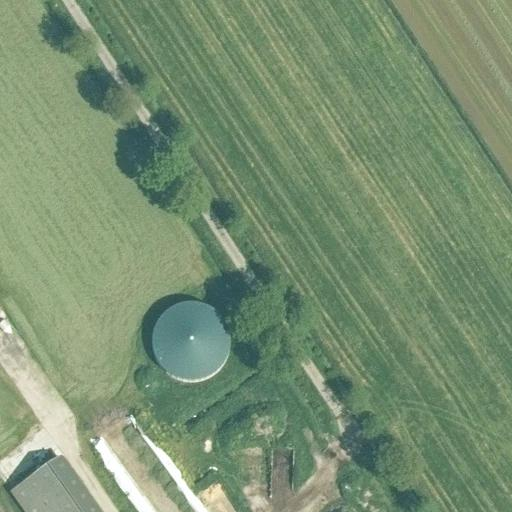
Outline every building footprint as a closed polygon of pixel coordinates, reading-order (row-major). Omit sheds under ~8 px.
[(193,306),(190,306),(185,307),(181,307),(178,308),(175,310),(171,311),(169,313),(166,315),(164,316),(162,318),(160,320),(159,322),(157,325),(156,327),(155,329),(154,332),(153,335),(152,337),(152,340),(151,343),(151,345),(151,348),(152,351),(152,354),(153,358),(154,360),(155,363),(157,365),(158,367),(160,370),(161,372),(163,374),(165,375),(169,378),(173,381),(177,382),(182,384),(186,384),(192,385),(196,384),(199,384),(203,383),(206,381),(210,379),(211,379),(214,377),(216,375),(218,374),(220,372),(221,370),(223,367),(225,364),(226,361),(227,359),(229,355),(229,352),(229,349),(230,347),(230,344),(229,341),(229,339),(229,336),(228,333),(226,329),(225,327),(224,325),(221,321),(220,319),(218,317),(216,315),(214,314),(210,311),(206,310),(204,309),(201,308),(199,307),(196,307),(193,306)] [(210,447),(275,411),(267,396),(190,439),(206,467),(218,460),(210,447)] [(107,448),(141,489),(152,480),(118,439),(107,448)] [(9,496),(20,511),(94,511),(58,460),(9,496)] [(187,511),(166,483),(138,503),(144,511),(187,511)]
